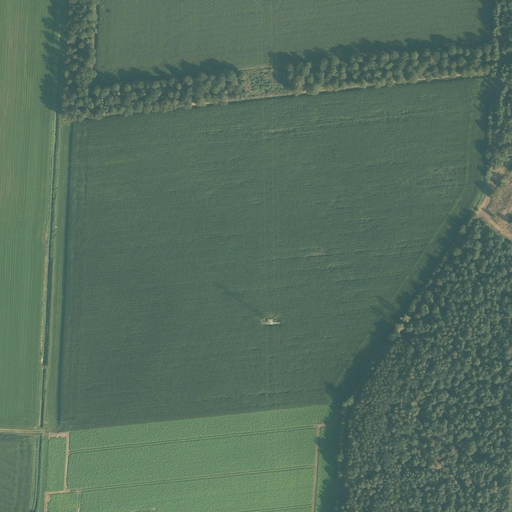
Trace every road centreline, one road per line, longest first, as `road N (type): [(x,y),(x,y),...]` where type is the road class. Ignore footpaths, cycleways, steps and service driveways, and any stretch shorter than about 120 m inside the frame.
road 1 (track): [(39,511),(66,0)]
road 2 (track): [(338,511),(347,407),(511,159)]
road 3 (track): [(504,0),(493,188)]
